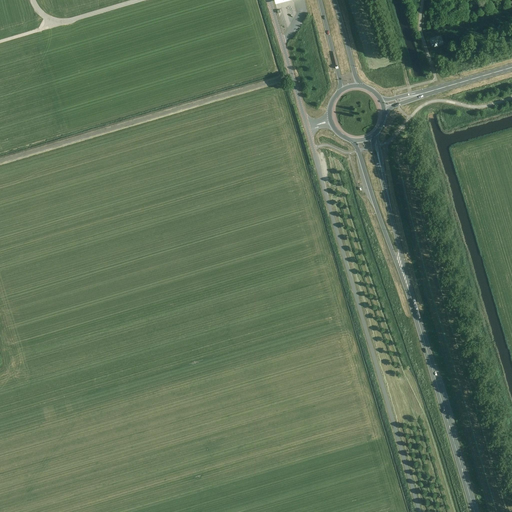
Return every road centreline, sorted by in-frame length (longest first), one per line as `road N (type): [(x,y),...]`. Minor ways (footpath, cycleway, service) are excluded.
road 1 (unclassified): [(419,511),(307,128)]
road 2 (trunk): [(354,140),(419,326)]
road 3 (trunk): [(419,326),(371,135)]
road 4 (trunk): [(475,511),(419,326)]
road 5 (track): [(138,0),(0,41)]
road 6 (unclassified): [(307,128),(269,0)]
